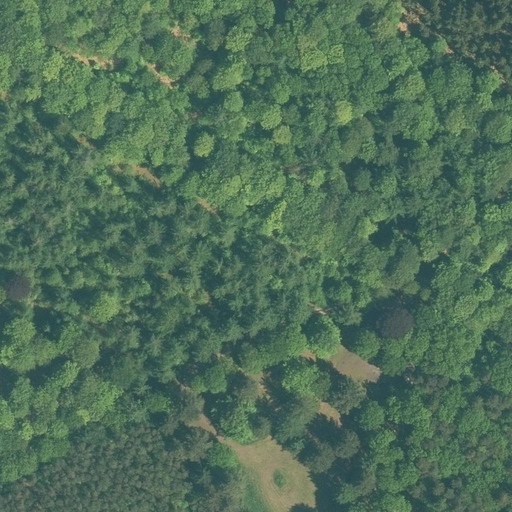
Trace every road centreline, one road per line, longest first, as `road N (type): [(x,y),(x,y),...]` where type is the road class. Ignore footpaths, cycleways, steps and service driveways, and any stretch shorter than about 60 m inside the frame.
road 1 (unclassified): [(0,52),(511,319)]
road 2 (track): [(79,0),(396,153),(415,269)]
road 3 (track): [(420,271),(139,399)]
road 4 (track): [(396,153),(368,0)]
road 5 (track): [(139,399),(0,462)]
